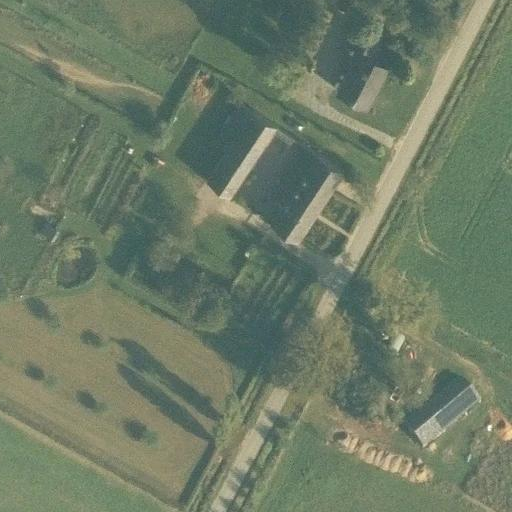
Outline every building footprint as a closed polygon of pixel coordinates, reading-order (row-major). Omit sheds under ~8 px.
[(379,42),(356,31),(348,47),(357,52),(337,90),(366,106),(386,66),(371,58),(379,42)] [(229,196),(276,126),(252,110),(206,180),(229,196)] [(343,171),(316,152),(269,222),(296,240),(343,171)] [(45,222),(39,233),(52,240),(53,240),(59,230),(45,222)] [(464,385),(408,432),(422,449),(478,402),(464,385)]
